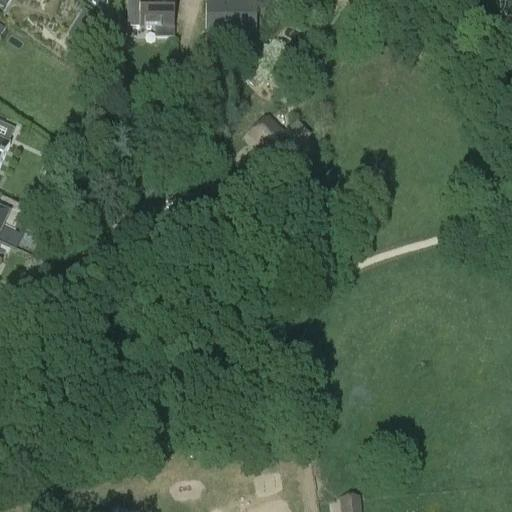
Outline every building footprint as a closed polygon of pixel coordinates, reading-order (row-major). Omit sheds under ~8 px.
[(139,31),(155,31),(157,42),(172,42),(172,31),(173,31),(173,2),(127,2),(127,31),(139,31)] [(206,6),(206,37),(255,37),(255,6),(206,6)] [(83,13),(75,26),(96,39),(104,27),(83,13)] [(252,91),(287,59),(272,43),(238,75),(252,91)] [(218,56),(195,54),(193,75),(217,76),(218,56)] [(306,140),(295,128),(284,139),(267,122),(250,139),(281,171),(298,154),(295,151),(306,140)] [(0,168),(9,148),(0,143),(0,168)] [(0,235),(3,229),(14,234),(25,211),(0,200),(0,235)] [(122,254),(152,247),(153,248),(170,244),(165,220),(147,224),(147,225),(137,227),(136,222),(116,226),(122,254)] [(308,248),(325,244),(321,224),(304,228),(308,248)] [(9,300),(1,317),(18,324),(26,307),(9,300)] [(359,511),(359,500),(338,502),(339,511),(359,511)]
